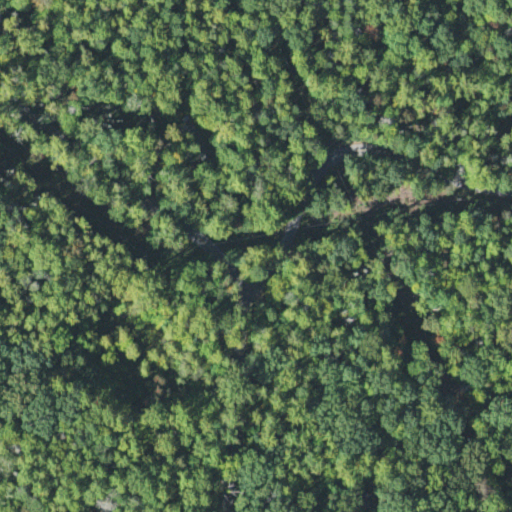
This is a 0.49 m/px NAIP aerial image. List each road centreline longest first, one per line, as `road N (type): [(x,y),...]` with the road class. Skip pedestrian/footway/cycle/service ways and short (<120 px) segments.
road 1 (secondary): [(227,511),(242,347),(235,272),(182,222),(0,95)]
road 2 (residential): [(241,290),(276,262),(311,179),(352,148),(370,146),(466,181),(511,187)]
